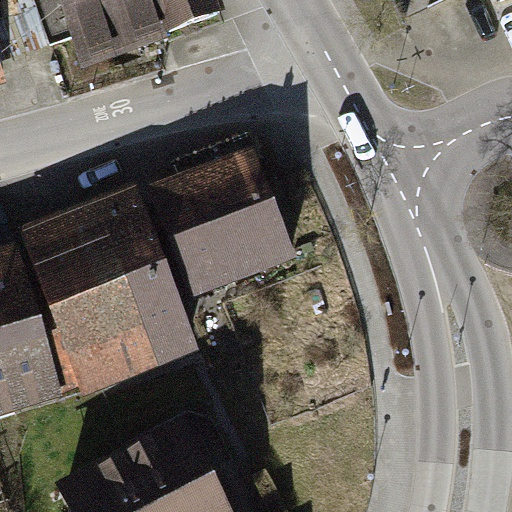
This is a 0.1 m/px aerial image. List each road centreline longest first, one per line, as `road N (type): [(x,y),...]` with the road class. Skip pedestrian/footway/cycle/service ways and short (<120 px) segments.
road 1 (tertiary): [(456,511),(466,389),(457,341),(390,172)]
road 2 (residential): [(326,53),(0,153)]
road 3 (tertiary): [(390,172),(326,53)]
road 4 (tertiary): [(511,117),(390,172)]
